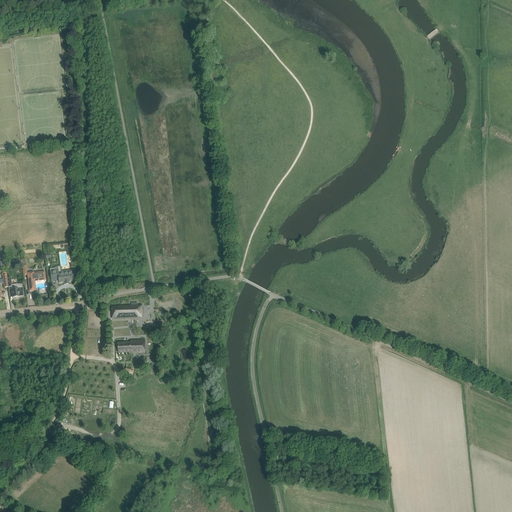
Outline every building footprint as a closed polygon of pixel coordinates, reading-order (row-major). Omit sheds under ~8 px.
[(21,266),(20,259),(12,260),(13,267),(21,266)] [(26,266),(23,267),(24,275),(27,275),(29,291),(36,291),(35,281),(42,281),(46,280),(45,271),(30,273),(30,272),(26,272),(26,266)] [(56,268),(50,269),(51,279),(51,280),(58,279),(59,283),(64,283),(64,284),(68,284),(68,282),(73,281),(72,272),(72,271),(65,271),(61,272),(58,272),(57,268),(56,268)] [(19,297),(23,296),(21,283),(12,285),(11,277),(7,277),(8,287),(11,287),(12,298),(15,297),(15,298),(18,298),(18,297),(19,297)] [(142,305),(137,306),(137,303),(131,303),(131,306),(112,307),(112,315),(115,315),(115,318),(140,317),(140,314),(142,314),(142,305)] [(131,354),(145,353),(145,340),(129,341),(129,343),(118,343),(119,353),(131,353),(131,354)] [(40,415),(35,422),(40,425),(44,419),(40,415)]
